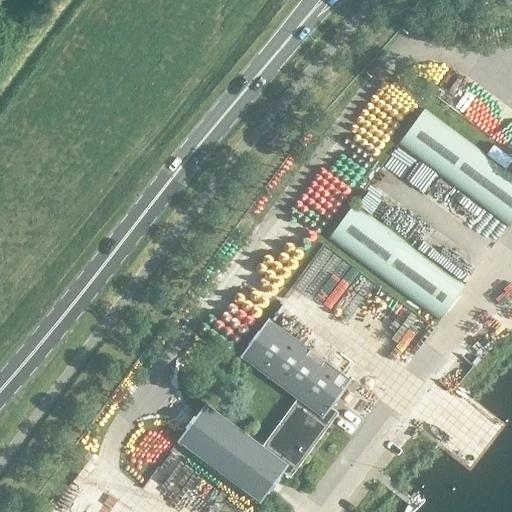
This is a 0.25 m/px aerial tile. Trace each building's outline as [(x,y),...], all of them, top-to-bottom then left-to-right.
[(511,221),(511,174),(424,109),(398,145),(508,227),(511,221)] [(392,180),(427,204),(440,186),(404,161),(392,180)] [(465,286),(354,203),(328,239),(439,321),(465,286)] [(206,403),(198,413),(184,431),(177,441),(260,503),(270,490),(279,478),(283,473),(289,477),(290,478),(299,467),(303,461),(309,454),(313,448),(319,440),(323,434),(328,428),(332,422),(336,417),(339,413),(331,408),(336,402),(343,391),(351,381),(350,380),(349,380),(270,319),(268,318),(267,320),(261,328),(240,356),(241,357),(242,356),(298,398),(296,401),(263,445),(244,431),(231,421),(207,404),(206,403)] [(372,325),(359,339),(373,351),(385,337),(372,325)]
